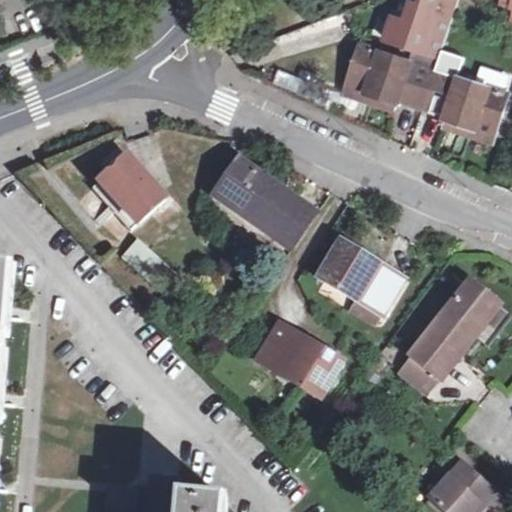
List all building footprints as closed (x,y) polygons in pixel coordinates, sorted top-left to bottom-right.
[(408,52),(445,64),(453,41),(415,28),(408,52)] [(350,91),(401,110),(403,105),(428,114),(441,74),(366,48),(350,91)] [(450,121),(449,125),(498,142),(511,105),(511,98),(441,74),(428,114),(450,121)] [(401,110),(350,91),(348,98),(400,115),(401,110)] [(498,142),(449,125),(446,131),(496,149),(498,142)] [(132,235),(154,212),(163,204),(166,200),(156,188),(128,159),(93,193),(110,211),(115,216),(132,235)] [(217,196),(297,246),(319,213),(248,167),(250,165),(243,161),(241,163),(238,162),(217,196)] [(160,217),(168,210),(163,204),(154,212),(160,217)] [(343,244),(322,278),(384,316),(405,282),(343,244)] [(176,287),(138,252),(129,261),(167,296),(176,287)] [(0,488),(4,489),(5,476),(0,475),(0,401),(12,402),(13,388),(0,386),(0,362),(4,310),(19,311),(20,298),(6,297),(8,268),(0,267),(0,488)] [(471,281),(411,358),(441,381),(484,324),(498,307),(499,304),(471,281)] [(508,314),(498,307),(484,324),(494,332),(508,314)] [(284,328),(261,364),(323,402),(345,366),(284,328)] [(441,381),(411,358),(397,378),(425,401),(441,381)] [(488,511),(501,496),(502,495),(467,467),(434,507),(439,511),(488,511)] [(133,511),(135,494),(104,493),(102,511),(133,511)] [(502,511),(510,503),(501,496),(488,511),(502,511)] [(223,511),(224,501),(176,497),(174,511),(223,511)]
